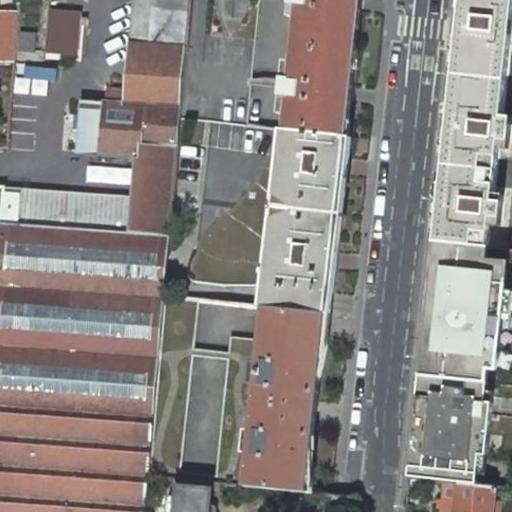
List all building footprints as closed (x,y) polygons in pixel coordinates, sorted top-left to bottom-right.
[(134,0),(127,90),(107,89),(106,103),(181,109),(190,0),(134,0)] [(260,0),(206,0),(194,119),(213,121),(248,125),(260,0)] [(361,0),(292,0),(291,18),(298,18),(293,63),(286,62),(281,115),(287,115),(286,130),(348,137),(361,0)] [(511,0),(461,0),(453,76),(507,82),(511,36),(511,0)] [(82,12),(50,9),(46,54),(78,56),(82,12)] [(18,13),(0,11),(0,61),(15,60),(18,13)] [(0,61),(0,81),(13,83),(15,60),(0,61)] [(453,76),(443,166),(497,172),(500,143),(510,144),(511,128),(502,126),(507,82),(453,76)] [(78,154),(135,158),(140,158),(141,144),(177,147),(180,118),(181,109),(106,103),(82,101),(78,154)] [(248,125),(213,121),(195,282),(225,286),(259,286),(265,286),(283,129),(248,125)] [(286,130),(283,129),(265,286),(262,307),(265,307),(322,314),(327,314),(348,137),(286,130)] [(170,235),(174,179),(177,147),(141,144),(140,158),(135,158),(132,197),(129,233),(170,235)] [(443,166),(435,243),(489,249),(492,218),(502,220),(504,204),(494,202),(497,172),(443,166)] [(27,225),(129,233),(132,197),(30,190),(27,225)] [(4,193),(2,224),(18,225),(21,194),(4,193)] [(18,225),(2,224),(0,240),(0,511),(145,511),(149,477),(164,296),(170,235),(129,233),(27,225),(18,225)] [(489,249),(435,243),(430,289),(440,290),(439,298),(429,297),(421,376),(486,383),(487,383),(491,348),(499,349),(506,284),(498,283),(500,262),(487,261),(489,249)] [(195,300),(164,296),(149,477),(180,480),(195,300)] [(322,314),(265,307),(262,340),(259,361),(254,360),(252,383),(257,384),(252,430),(247,430),(244,453),(249,454),(246,487),(303,493),(309,437),(314,437),(319,391),(314,391),(322,314)] [(262,340),(228,336),(215,483),(246,487),(249,454),(244,453),(247,430),(252,430),(257,384),(252,383),(254,360),(259,361),(262,340)] [(486,383),(421,376),(410,479),(444,482),(475,485),(478,456),(488,457),(493,404),(483,403),(486,383)] [(487,383),(486,383),(483,403),(493,404),(495,391),(488,391),(489,383),(487,383)] [(488,457),(478,456),(475,485),(478,486),(479,475),(486,476),(488,457)] [(475,485),(444,482),(441,511),(492,511),(495,487),(478,486),(475,485)] [(209,511),(212,489),(178,486),(177,497),(170,496),(168,511),(209,511)] [(333,495),(319,494),(317,511),(327,511),(355,511),(357,498),(333,495)]
